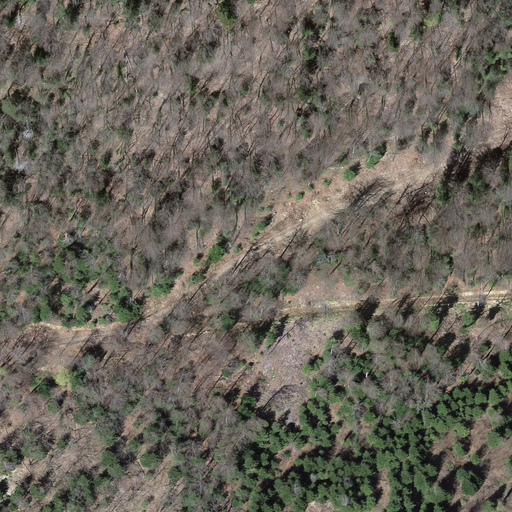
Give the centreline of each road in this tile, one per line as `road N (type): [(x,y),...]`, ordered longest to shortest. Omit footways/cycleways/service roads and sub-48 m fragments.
road 1 (track): [(511,125),(240,258),(128,325),(0,347)]
road 2 (track): [(29,346),(115,359),(208,331),(317,313),(511,301)]
